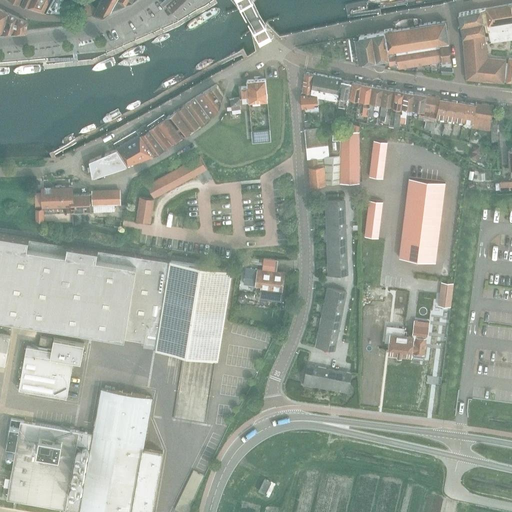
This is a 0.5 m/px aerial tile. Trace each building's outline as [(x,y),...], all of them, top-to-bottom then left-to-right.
[(30,0),(27,7),(42,12),(47,0),(30,0)] [(60,15),(68,15),(68,7),(65,7),(65,0),(51,0),(45,13),(60,14),(60,15)] [(92,14),(98,1),(95,0),(94,0),(92,5),(83,1),(77,15),(92,14)] [(109,11),(115,0),(99,0),(98,1),(92,14),(109,11)] [(130,0),(115,0),(109,11),(124,6),(123,4),(126,0),(127,0),(130,1),(130,0)] [(165,0),(162,3),(175,16),(190,0),(165,0)] [(460,24),(458,27),(459,35),(462,36),(466,78),(504,82),(504,80),(511,81),(511,57),(509,58),(509,61),(506,60),(506,59),(488,57),(486,39),(511,34),(511,2),(508,3),(492,7),(477,10),(459,13),(460,24)] [(0,33),(2,34),(9,12),(0,8),(0,33)] [(116,18),(126,13),(124,9),(113,14),(116,18)] [(9,12),(2,34),(15,33),(25,32),(26,20),(9,12)] [(442,72),(453,73),(445,21),(383,30),(355,36),(359,62),(363,61),(389,57),(390,65),(396,64),(397,68),(442,61),(442,65),(442,72)] [(311,92),(313,73),(305,72),(303,90),(303,91),(311,92)] [(323,96),(326,76),(313,73),(311,92),(317,93),(317,95),(321,96),(323,96)] [(336,98),(339,78),(326,76),(323,96),(328,97),(329,99),(333,100),(335,98),(336,98)] [(265,79),(261,79),(261,77),(253,77),(254,80),(247,80),(247,86),(241,87),(242,103),(267,101),(265,79)] [(347,107),(352,80),(339,78),(336,98),(337,99),(339,88),(341,88),(338,105),(347,107)] [(359,99),(362,83),(362,82),(352,80),(347,107),(345,118),(349,119),(350,115),(351,115),(353,98),(359,99)] [(367,116),(372,84),(362,83),(359,99),(364,100),(362,115),(367,116)] [(195,97),(209,118),(216,113),(223,94),(215,84),(195,97)] [(372,84),(367,116),(368,115),(373,115),(375,102),(380,103),(382,86),(372,84)] [(392,105),(394,88),(384,87),(379,118),(385,119),(387,104),(392,105)] [(399,122),(405,90),(394,88),(392,105),(397,106),(394,121),(399,122)] [(317,93),(311,92),(303,91),(303,90),(300,91),(302,107),(305,106),(306,111),(311,110),(311,111),(319,111),(318,104),(322,103),(321,96),(317,95),(317,93)] [(412,108),(414,92),(405,90),(399,122),(405,123),(406,113),(411,114),(412,108)] [(422,120),(426,94),(414,91),(414,92),(412,108),(419,109),(418,116),(418,119),(422,120)] [(436,116),(440,98),(440,96),(426,94),(422,120),(425,120),(424,128),(431,129),(431,131),(433,131),(436,116)] [(200,125),(209,118),(195,97),(185,104),(200,125)] [(230,99),(232,110),(240,109),(239,98),(230,99)] [(446,117),(449,99),(440,98),(436,116),(446,117)] [(455,119),(457,101),(449,99),(446,117),(455,119)] [(464,120),(467,102),(457,101),(455,119),(464,120)] [(473,122),(476,104),(467,102),(464,120),(473,122)] [(476,104),(473,122),(472,126),(490,129),(491,129),(492,141),(498,140),(498,137),(502,137),(501,122),(497,122),(497,118),(491,118),(494,105),(476,102),(476,104)] [(190,132),(200,125),(185,104),(176,111),(190,132)] [(182,138),(190,132),(176,111),(167,117),(170,122),(170,121),(182,138)] [(164,150),(182,138),(170,121),(170,122),(167,117),(149,129),(164,150)] [(343,131),(347,130),(347,125),(333,125),(333,134),(333,136),(342,138),(343,131)] [(333,140),(333,136),(333,134),(327,134),(327,133),(321,134),(320,126),(306,128),(308,158),(341,154),(342,142),(333,140)] [(153,157),(164,150),(149,129),(139,135),(153,157)] [(251,131),(252,142),(270,141),(269,130),(251,131)] [(341,154),(339,182),(340,182),(359,181),(359,130),(347,130),(343,131),(342,138),(333,136),(333,140),(342,142),(341,154)] [(127,166),(153,157),(139,135),(117,148),(127,166)] [(373,140),(373,146),(386,148),(387,141),(373,140)] [(92,176),(127,166),(117,148),(89,161),(92,176)] [(326,183),(339,182),(341,154),(308,158),(311,185),(326,183)] [(195,158),(202,171),(207,168),(201,155),(195,158)] [(197,174),(202,171),(195,158),(190,161),(197,174)] [(191,177),(197,174),(190,161),(184,164),(191,177)] [(186,180),(191,177),(184,164),(179,167),(186,180)] [(180,183),(186,180),(179,167),(174,170),(180,183)] [(175,186),(180,183),(174,170),(168,173),(175,186)] [(370,170),(369,176),(383,178),(383,172),(370,170)] [(170,189),(175,186),(168,173),(163,176),(170,189)] [(164,191),(170,189),(163,176),(158,179),(164,191)] [(409,177),(408,185),(426,188),(427,179),(409,177)] [(159,194),(164,191),(158,179),(152,182),(159,194)] [(427,179),(426,188),(444,190),(445,182),(427,179)] [(154,197),(159,194),(152,182),(147,185),(154,197)] [(408,185),(407,193),(425,196),(426,188),(408,185)] [(43,206),(58,206),(57,186),(42,187),(43,206)] [(72,194),(72,186),(57,186),(58,206),(72,205),(72,194)] [(426,188),(425,196),(443,198),(444,190),(426,188)] [(91,207),(93,207),(93,205),(121,204),(120,191),(92,192),(92,193),(91,193),(91,207)] [(89,217),(89,211),(90,211),(89,193),(72,194),(72,205),(72,211),(79,211),(79,217),(89,217)] [(407,193),(406,201),(424,204),(425,196),(407,193)] [(425,196),(424,204),(442,206),(443,198),(425,196)] [(139,203),(153,205),(154,199),(140,197),(139,203)] [(326,216),(345,215),(344,200),(325,201),(326,216)] [(406,201),(405,209),(423,211),(424,204),(406,201)] [(152,211),(153,205),(139,203),(138,209),(152,211)] [(424,204),(423,211),(441,214),(442,206),(424,204)] [(36,208),(36,219),(44,219),(44,207),(36,208)] [(151,217),(152,211),(138,209),(137,214),(151,217)] [(405,209),(404,217),(422,219),(423,211),(405,209)] [(423,211),(422,219),(440,222),(441,214),(423,211)] [(150,223),(151,217),(137,214),(136,220),(150,223)] [(327,230),(345,230),(345,215),(326,216),(327,230)] [(404,217),(403,225),(421,227),(422,219),(404,217)] [(422,219),(421,227),(439,230),(440,222),(422,219)] [(403,225),(402,233),(420,235),(421,227),(403,225)] [(421,227),(420,235),(438,237),(439,230),(421,227)] [(327,245),(346,244),(345,230),(327,230),(327,245)] [(365,230),(364,236),(378,238),(379,231),(365,230)] [(218,358),(232,270),(0,232),(0,317),(156,343),(155,348),(218,358)] [(402,233),(401,241),(419,243),(420,235),(402,233)] [(420,235),(419,243),(437,245),(438,237),(420,235)] [(363,247),(372,247),(372,238),(364,238),(363,247)] [(401,241),(400,249),(418,251),(419,243),(401,241)] [(419,243),(418,251),(436,253),(437,245),(419,243)] [(328,259),(347,258),(346,244),(327,245),(328,259)] [(400,249),(399,257),(417,260),(418,251),(400,249)] [(418,251),(417,260),(435,262),(436,253),(418,251)] [(347,258),(328,259),(329,274),(347,273),(347,258)] [(247,266),(243,283),(254,284),(257,268),(247,266)] [(257,268),(255,285),(261,286),(260,296),(281,299),(284,271),(257,268)] [(440,292),(450,293),(452,282),(441,281),(440,292)] [(325,302),(343,306),(346,292),(328,288),(325,302)] [(449,306),(450,293),(440,292),(438,305),(449,306)] [(340,320),(343,306),(325,302),(322,317),(340,320)] [(337,334),(340,320),(322,317),(319,331),(337,334)] [(408,335),(406,355),(411,356),(411,351),(413,351),(413,352),(424,353),(425,338),(424,338),(424,335),(426,335),(428,321),(414,320),(413,336),(408,335)] [(334,349),(337,334),(319,331),(316,345),(334,349)] [(406,355),(408,335),(408,332),(399,331),(399,334),(390,333),(388,353),(406,355)] [(0,363),(5,365),(10,335),(0,333),(0,363)] [(38,344),(50,347),(52,339),(40,336),(38,344)] [(73,361),(81,362),(84,343),(53,338),(51,351),(26,346),(19,389),(66,397),(73,361)] [(319,386),(322,367),(307,365),(304,383),(319,386)] [(333,388),(336,370),(322,367),(319,386),(333,388)] [(336,370),(333,388),(347,391),(351,373),(336,370)] [(84,511),(152,511),(163,452),(142,449),(152,396),(101,388),(93,433),(79,431),(79,430),(11,418),(6,445),(16,446),(7,498),(80,511),(84,511)] [(172,511),(185,511),(200,481),(190,476),(172,511)] [(258,490),(265,493),(270,482),(264,478),(258,490)]
